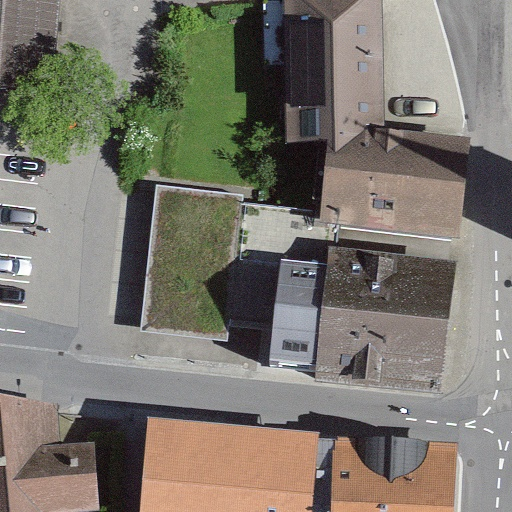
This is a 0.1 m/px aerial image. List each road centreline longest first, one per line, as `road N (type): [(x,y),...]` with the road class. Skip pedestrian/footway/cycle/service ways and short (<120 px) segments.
road 1 (tertiary): [(506,414),(451,420),(0,377)]
road 2 (residential): [(506,414),(490,100)]
